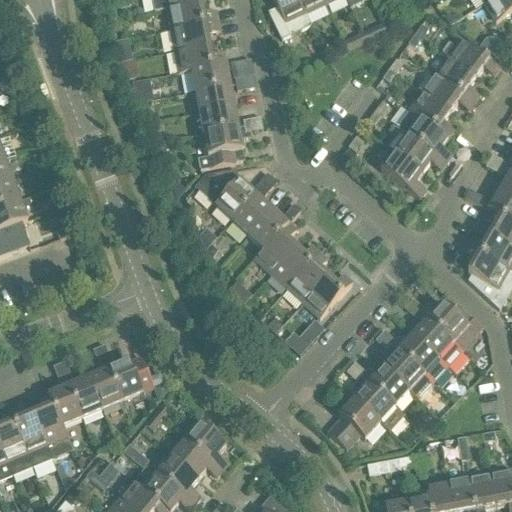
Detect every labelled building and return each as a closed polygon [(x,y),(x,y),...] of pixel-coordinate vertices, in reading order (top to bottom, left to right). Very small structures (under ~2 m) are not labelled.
[(151,0),(154,16),(166,14),(201,7),(199,0),(151,0)] [(271,0),(277,12),(268,16),(281,44),(311,30),(306,19),(296,0),(271,0)] [(296,0),(306,19),(325,10),(320,0),(296,0)] [(345,0),(344,0),(320,0),(325,10),(328,8),(345,0)] [(426,0),(414,0),(420,11),(424,18),(431,9),(429,5),(426,0)] [(511,0),(496,0),(484,8),(496,27),(511,16),(511,0)] [(170,35),(218,26),(216,16),(203,18),(201,7),(166,14),(170,35)] [(385,32),(388,38),(397,33),(398,33),(406,29),(401,18),(400,15),(391,20),(395,27),(385,32)] [(174,56),(209,49),(207,39),(220,36),(218,26),(170,35),(174,56)] [(428,34),(422,29),(415,39),(422,43),(428,34)] [(362,37),(343,47),(348,57),(367,48),(362,37)] [(422,43),(415,39),(408,48),(415,52),(422,43)] [(495,80),(500,73),(461,44),(447,62),(476,83),(484,72),(495,80)] [(178,79),(192,76),(191,75),(226,68),(224,58),(211,61),(209,49),(174,56),(178,78),(178,79)] [(435,79),(474,108),(478,102),(468,94),(476,83),(447,62),(435,79)] [(133,64),(121,68),(125,82),(137,79),(133,64)] [(403,69),(396,64),(390,73),(396,78),(403,69)] [(191,75),(192,76),(195,96),(230,89),(226,68),(191,75)] [(383,83),(389,87),(396,78),(390,73),(383,83)] [(254,85),(253,79),(244,80),(246,93),(255,91),(254,85)] [(474,108),(435,79),(422,97),(450,118),(458,107),(469,115),(474,108)] [(244,80),(235,82),(236,88),(237,95),(246,93),(244,80)] [(230,89),(195,96),(200,117),(234,110),(230,89)] [(150,103),(148,96),(138,98),(139,105),(150,103)] [(408,115),(419,123),(420,122),(448,143),(453,137),(442,129),(450,118),(422,97),(409,114),(408,115)] [(387,100),(384,103),(392,108),(395,104),(387,99),(387,100)] [(375,116),(382,122),(390,111),(382,106),(375,116)] [(142,109),(143,116),(146,116),(151,115),(149,107),(142,109)] [(204,139),(239,132),(234,110),(200,117),(204,139)] [(382,122),(375,116),(367,126),(375,132),(382,122)] [(254,136),(263,134),(262,128),(261,121),(252,123),(254,136)] [(420,122),(419,123),(407,140),(446,169),(451,162),(440,154),(448,143),(420,122)] [(243,124),(244,131),(245,137),(254,136),(252,123),(243,124)] [(159,127),(151,130),(155,139),(163,135),(159,127)] [(201,175),(210,173),(235,168),(233,156),(243,154),(239,132),(204,139),(208,161),(198,163),(201,175)] [(394,157),(423,178),(431,167),(442,175),(446,169),(407,140),(394,157)] [(364,147),(356,141),(348,152),(356,157),(364,147)] [(245,167),(243,154),(233,156),(235,168),(245,167)] [(349,155),(343,162),(350,167),(356,160),(349,155)] [(381,175),(420,204),(425,197),(414,189),(423,178),(394,157),(381,175)] [(492,159),(486,170),(494,175),(500,164),(492,159)] [(500,164),(494,175),(502,179),(505,174),(510,177),(511,178),(511,164),(509,166),(507,168),(500,164)] [(0,190),(12,185),(5,165),(0,166),(0,190)] [(239,184),(237,174),(206,180),(195,192),(232,226),(256,200),(239,184)] [(499,196),(511,203),(511,178),(510,177),(499,196)] [(277,187),(272,182),(267,178),(261,185),(271,193),(277,187)] [(12,185),(0,190),(0,212),(20,205),(12,185)] [(180,202),(187,193),(178,185),(177,186),(175,189),(180,202)] [(255,191),(260,195),(265,200),(271,193),(261,185),(255,191)] [(470,194),(465,202),(488,215),(511,228),(511,203),(499,196),(495,204),(491,202),(487,203),(486,204),(470,194)] [(248,240),(272,214),(256,200),(232,226),(248,240)] [(0,235),(22,228),(27,226),(20,205),(0,212),(0,235)] [(301,215),(294,209),(285,218),(292,225),(301,215)] [(264,255),(288,229),(272,214),(248,240),(263,254),(264,255)] [(511,228),(488,215),(483,223),(495,230),(490,240),(511,252),(511,228)] [(0,259),(29,249),(22,228),(0,235),(0,259)] [(263,254),(254,264),(255,265),(271,280),(295,254),(286,246),(296,236),(288,229),(264,255),(263,254)] [(57,237),(60,244),(64,243),(68,241),(71,240),(69,232),(57,237)] [(509,276),(511,277),(511,252),(490,240),(484,249),(472,243),(467,252),(509,276)] [(287,294),(320,258),(312,251),(303,261),(295,254),(271,280),(287,294)] [(468,278),(472,280),(468,286),(492,307),(509,276),(467,252),(462,261),(474,267),(468,278)] [(320,258),(287,294),(303,309),(327,283),(318,275),(327,265),(320,258)] [(320,324),(352,288),(344,280),(335,290),(327,283),(303,309),(320,324)] [(420,309),(413,303),(409,308),(405,313),(411,319),(420,309)] [(483,333),(459,311),(453,318),(442,307),(427,324),(462,356),(483,333)] [(418,325),(422,320),(427,315),(420,309),(411,319),(418,325)] [(275,322),(267,330),(276,338),(283,330),(275,322)] [(462,356),(427,324),(412,340),(447,372),(462,356)] [(312,348),(324,334),(323,333),(315,326),(303,339),(312,348)] [(391,341),(384,335),(375,345),(382,351),(391,341)] [(406,347),(401,343),(397,347),(398,347),(393,352),(397,356),(433,388),(447,372),(412,340),(406,347)] [(397,347),(391,341),(382,351),(386,354),(389,357),(393,352),(398,347),(397,347)] [(105,349),(93,354),(97,362),(109,357),(105,349)] [(247,358),(257,366),(264,357),(255,349),(247,358)] [(397,356),(393,352),(389,357),(386,354),(382,358),(390,365),(383,372),(410,395),(419,403),(433,388),(397,356)] [(102,415),(122,407),(106,369),(112,366),(109,357),(97,362),(100,371),(97,374),(98,378),(88,382),(102,415)] [(122,407),(154,393),(154,391),(150,381),(145,370),(133,374),(129,365),(119,369),(117,366),(112,366),(106,369),(122,407)] [(65,366),(53,371),(57,379),(69,374),(65,366)] [(355,367),(346,376),(353,383),(362,373),(355,367)] [(371,374),(368,378),(363,383),(395,412),(410,395),(383,372),(377,379),(371,374)] [(389,436),(404,420),(395,412),(363,383),(368,378),(362,373),(353,383),(360,389),(356,393),(360,397),(354,404),(380,428),(389,436)] [(72,382),(69,374),(57,379),(60,388),(66,385),(72,382)] [(159,377),(150,381),(154,391),(166,386),(160,379),(159,377)] [(88,382),(68,391),(82,423),(102,415),(88,382)] [(63,431),(82,423),(68,391),(49,399),(62,432),(63,431)] [(49,399),(39,403),(44,415),(34,420),(52,464),(73,455),(68,444),(63,431),(62,432),(49,399)] [(365,444),(380,428),(354,404),(338,421),(341,423),(328,438),(346,455),(360,440),(365,444)] [(154,420),(161,426),(169,416),(162,410),(154,420)] [(34,420),(24,424),(18,412),(8,416),(32,472),(52,464),(34,420)] [(8,416),(0,419),(0,421),(4,432),(0,433),(0,451),(12,481),(32,472),(8,416)] [(161,426),(154,420),(146,430),(153,435),(161,426)] [(227,450),(199,428),(185,446),(222,476),(227,470),(217,462),(227,450)] [(495,444),(494,436),(482,438),(484,446),(495,444)] [(465,442),(457,443),(459,454),(467,453),(465,442)] [(171,462),(198,485),(207,474),(217,482),(222,476),(185,446),(171,462)] [(139,458),(130,449),(124,457),(133,465),(139,458)] [(0,485),(12,481),(0,451),(0,485)] [(461,466),(466,465),(469,464),(467,453),(459,454),(461,466)] [(133,465),(143,473),(146,469),(149,466),(139,458),(133,465)] [(429,458),(420,459),(423,472),(432,470),(429,458)] [(411,461),(399,463),(401,472),(413,470),(411,461)] [(198,485),(171,462),(157,479),(195,510),(200,504),(189,495),(198,485)] [(367,469),(369,481),(401,475),(401,472),(399,463),(367,469)] [(509,511),(511,511),(511,474),(490,478),(495,511),(499,511),(509,510),(509,511)] [(91,475),(86,481),(95,488),(100,482),(91,475)] [(469,482),(474,511),(495,511),(490,478),(469,482)] [(143,495),(163,511),(175,511),(179,507),(185,511),(192,511),(195,510),(157,479),(144,494),(143,495)] [(68,481),(61,484),(66,496),(75,485),(68,481)] [(104,495),(106,493),(109,489),(100,482),(95,488),(104,495)] [(447,486),(451,511),(474,511),(469,482),(447,486)] [(134,486),(133,487),(119,503),(129,511),(163,511),(143,495),(144,494),(134,486)] [(425,490),(427,503),(428,503),(429,511),(451,511),(447,486),(426,489),(425,490)] [(261,511),(280,511),(269,502),(261,511)] [(129,511),(119,503),(111,511),(129,511)] [(407,506),(407,511),(429,511),(428,503),(427,503),(407,506)]
